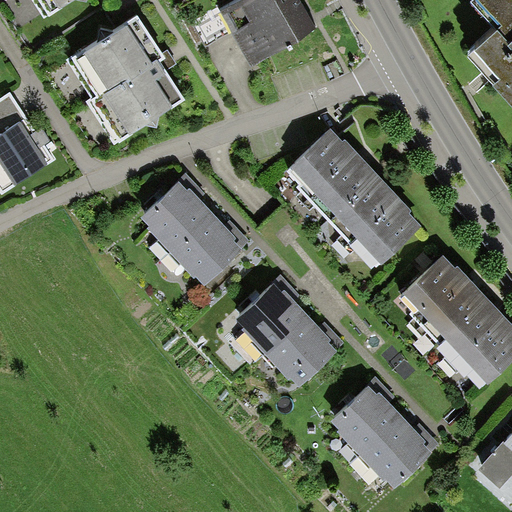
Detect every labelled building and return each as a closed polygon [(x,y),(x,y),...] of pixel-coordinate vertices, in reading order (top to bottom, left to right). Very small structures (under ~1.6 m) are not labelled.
[(72,0),(33,0),(46,18),(72,0)] [(220,5),(193,19),(207,45),(231,32),(250,67),(317,31),(299,0),(235,0),(222,8),(220,5)] [(511,0),(474,0),(468,5),(493,33),(465,58),(511,109),(511,0)] [(68,62),(94,101),(87,105),(114,145),(184,99),(165,70),(177,63),(168,49),(162,53),(138,16),(68,62)] [(12,93),(0,100),(0,188),(3,193),(55,159),(46,145),(52,141),(43,128),(37,132),(12,93)] [(377,269),(421,228),(409,215),(413,211),(345,139),(342,142),(331,130),(287,171),(302,187),(299,190),(361,256),(363,255),(377,269)] [(143,218),(150,226),(147,228),(194,279),(198,276),(205,285),(242,250),(240,248),(249,240),(233,223),(226,229),(199,200),(205,194),(186,174),(179,180),(181,182),(143,218)] [(446,256),(404,296),(416,308),(410,314),(468,376),(473,371),(487,386),(511,362),(511,321),(457,263),(454,266),(446,256)] [(275,284),(237,319),(245,328),(243,330),(291,382),(294,379),(300,386),(346,344),(325,321),(319,327),(295,301),(301,296),(282,276),(274,283),(275,284)] [(332,421),(340,430),(337,432),(385,483),(388,480),(393,486),(438,445),(420,425),(415,430),(389,403),(396,398),(377,377),(368,385),(369,387),(332,421)] [(502,441),(478,469),(500,489),(511,475),(511,436),(505,444),(502,441)]
